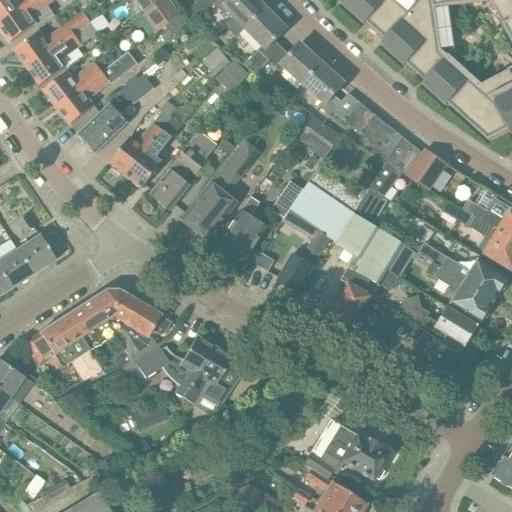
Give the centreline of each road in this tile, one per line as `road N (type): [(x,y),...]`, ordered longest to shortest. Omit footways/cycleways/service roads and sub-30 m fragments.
road 1 (residential): [(474,439),(124,248)]
road 2 (residential): [(511,181),(386,98),(286,0)]
road 3 (residential): [(124,248),(49,174),(0,105)]
road 4 (residential): [(0,332),(124,248)]
